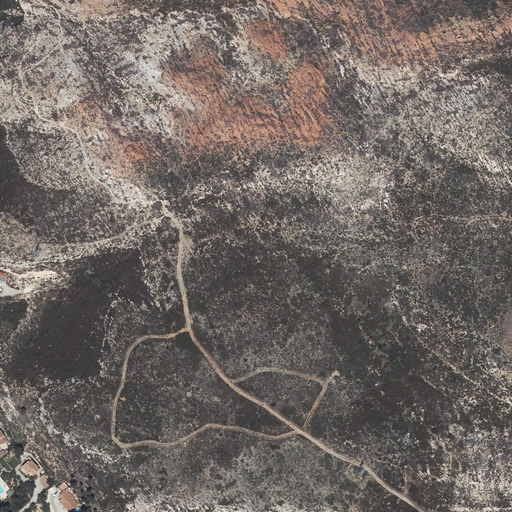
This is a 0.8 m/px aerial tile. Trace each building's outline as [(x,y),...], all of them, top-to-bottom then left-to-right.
[(0,446),(8,441),(0,429),(0,428),(2,427),(0,424),(0,446)] [(29,461),(21,470),(31,480),(35,476),(40,470),(39,469),(39,468),(32,461),(31,463),(29,461)] [(46,474),(40,477),(44,488),(51,486),(46,474)] [(65,483),(60,487),(64,491),(69,487),(65,483)] [(66,490),(61,495),(64,498),(59,502),(68,511),(71,511),(79,505),(75,500),(77,499),(71,493),(70,494),(66,490)]
